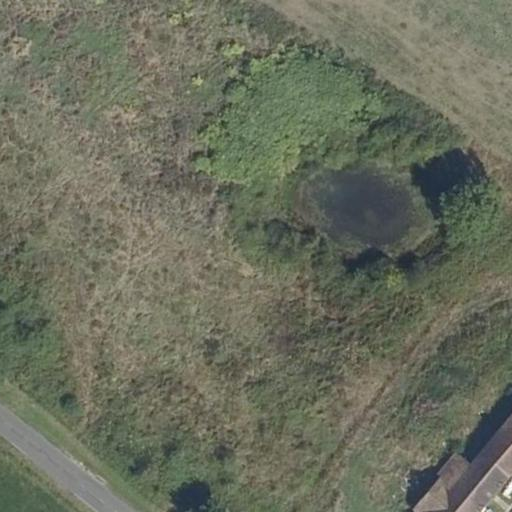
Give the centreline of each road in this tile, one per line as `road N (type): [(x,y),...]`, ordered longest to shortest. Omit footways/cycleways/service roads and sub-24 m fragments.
road 1 (track): [(314,511),(437,335),(481,300),(511,292)]
road 2 (unclassified): [(0,420),(115,511)]
